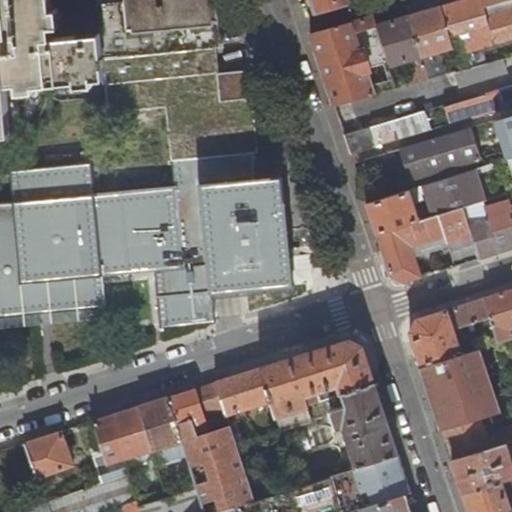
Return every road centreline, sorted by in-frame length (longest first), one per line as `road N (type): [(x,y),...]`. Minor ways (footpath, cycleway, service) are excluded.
road 1 (residential): [(0,423),(376,310)]
road 2 (residential): [(279,35),(376,310)]
road 3 (residential): [(376,310),(443,511)]
road 4 (residential): [(376,310),(511,270)]
road 5 (residential): [(399,0),(279,35)]
